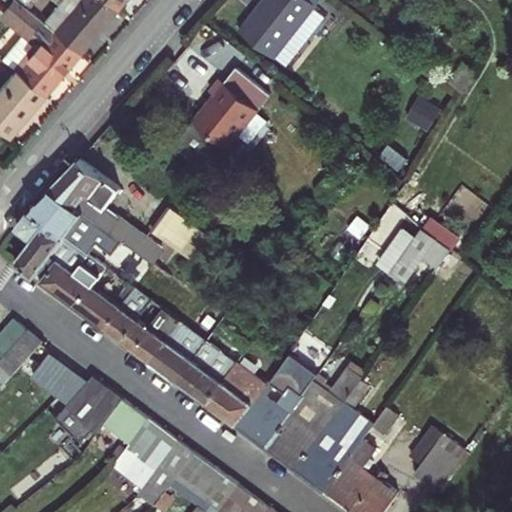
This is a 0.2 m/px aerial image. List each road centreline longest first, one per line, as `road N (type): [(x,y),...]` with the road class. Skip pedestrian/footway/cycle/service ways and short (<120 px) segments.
road 1 (residential): [(0,277),(317,511)]
road 2 (residential): [(176,0),(0,209)]
